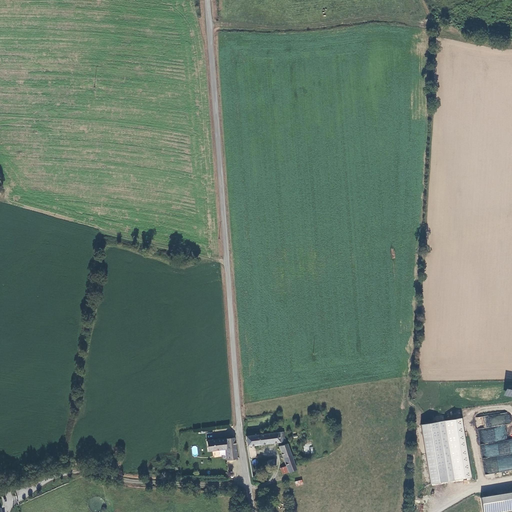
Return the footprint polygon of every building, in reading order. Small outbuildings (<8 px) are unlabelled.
[(478,429),(484,474),(511,469),(511,438),(507,439),(505,424),(510,423),(508,413),(477,417),(478,422),(484,421),(485,428),(478,429)] [(463,418),(422,424),(430,484),(471,479),(463,418)] [(247,447),(285,441),(283,432),(246,437),(247,447)] [(226,461),(238,459),(235,438),(207,442),(208,452),(225,450),(226,461)] [(285,468),(287,473),(295,470),(286,444),(278,447),(285,468)] [(274,460),(265,462),(266,468),(275,466),(274,460)] [(511,496),(511,490),(480,496),(481,501),(511,496)] [(511,496),(481,501),(483,511),(486,511),(511,507),(511,496)]
